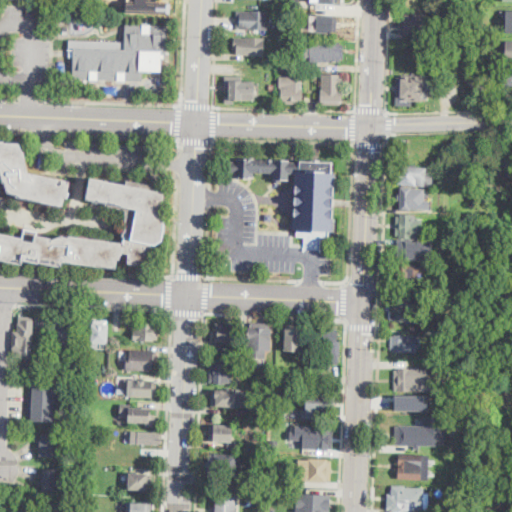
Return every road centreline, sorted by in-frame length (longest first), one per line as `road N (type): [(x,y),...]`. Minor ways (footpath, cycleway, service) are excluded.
road 1 (tertiary): [(182,511),(192,294)]
road 2 (secondary): [(365,301),(354,511)]
road 3 (secondary): [(199,124),(0,115)]
road 4 (secondary): [(0,286),(192,294)]
road 5 (residential): [(8,287),(0,467)]
road 6 (secondary): [(372,125),(365,301)]
road 7 (secondary): [(192,294),(365,301)]
road 8 (secondary): [(372,125),(199,124)]
road 9 (tertiary): [(192,294),(199,124)]
road 10 (secondary): [(372,125),(511,120)]
road 11 (secondary): [(377,0),(372,125)]
road 12 (tertiary): [(199,124),(204,0)]
